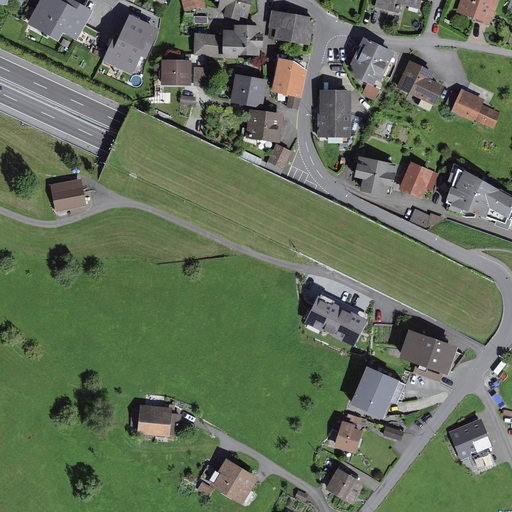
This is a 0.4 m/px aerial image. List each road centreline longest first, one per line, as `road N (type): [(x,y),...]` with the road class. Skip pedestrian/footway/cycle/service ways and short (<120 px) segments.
road 1 (motorway): [(511,305),(0,64)]
road 2 (motorway): [(0,91),(511,331)]
road 3 (residential): [(341,196),(499,272),(511,288),(510,318),(493,350),(364,511)]
road 4 (residential): [(328,25),(305,139),(312,162),(341,196)]
road 5 (residential): [(407,46),(341,196)]
